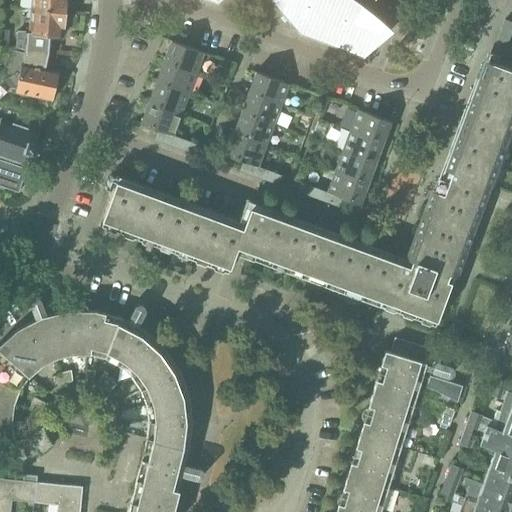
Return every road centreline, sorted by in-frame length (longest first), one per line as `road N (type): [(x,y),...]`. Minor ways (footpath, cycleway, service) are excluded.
road 1 (residential): [(39,241),(259,325),(281,348),(304,392),(307,421),(286,511)]
road 2 (residential): [(459,0),(426,95),(164,0)]
road 3 (residential): [(85,126),(248,187)]
road 4 (residential): [(85,126),(111,45),(112,0)]
road 5 (residential): [(39,241),(85,126)]
